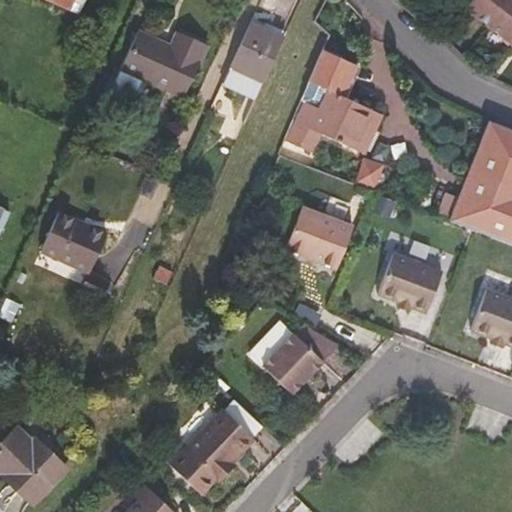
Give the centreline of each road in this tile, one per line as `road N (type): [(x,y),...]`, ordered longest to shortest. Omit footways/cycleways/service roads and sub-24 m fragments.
road 1 (residential): [(511,404),(453,380),(407,377),(366,390),(252,511)]
road 2 (residential): [(511,113),(452,86),(370,0)]
